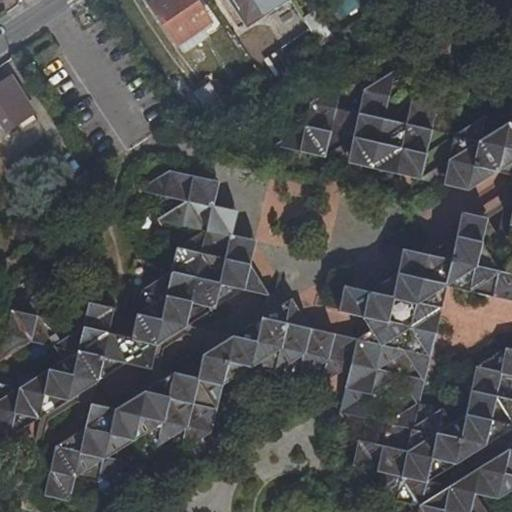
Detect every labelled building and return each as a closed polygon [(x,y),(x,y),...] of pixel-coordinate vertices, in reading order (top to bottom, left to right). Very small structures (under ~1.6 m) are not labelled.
[(190,0),(142,0),(170,41),(203,19),(190,0)] [(267,0),(227,0),(240,18),(267,0)] [(372,459),(396,465),(415,495),(438,499),(435,511),(511,511),(511,510),(511,451),(468,480),(446,475),(504,436),(511,430),(511,0),(471,0),(468,18),(496,0),(511,0),(511,201),(504,207),(483,203),(471,249),(422,240),(410,287),(362,276),(350,325),(332,323),(324,368),(337,371),(366,355),(358,394),(386,397),(388,385),(414,368),(417,367),(434,397),(407,412),(400,439),(351,427),(372,459)] [(305,26),(316,42),(327,34),(309,8),(298,16),(305,26)] [(288,60),(316,42),(305,26),(278,44),(288,60)] [(322,115),(291,135),(489,177),(490,173),(494,173),(511,160),(511,106),(500,104),(471,123),(448,119),(452,97),(483,75),(458,70),(428,91),(423,112),(400,108),(405,86),(434,66),(412,60),(382,79),(355,74),(326,94),(322,115)] [(6,72),(0,76),(0,124),(2,127),(30,110),(6,72)] [(188,87),(207,115),(223,104),(204,76),(188,87)] [(77,203),(97,189),(80,164),(60,177),(77,203)] [(27,332),(4,327),(0,330),(0,447),(92,391),(145,357),(163,361),(169,339),(255,284),(282,290),(263,261),(268,236),(244,232),(250,208),(225,203),(229,178),(185,167),(155,186),(150,209),(180,193),(201,197),(174,214),(168,240),(192,224),(196,223),(216,227),(191,243),(184,270),(155,289),(146,335),(125,331),(128,305),(106,301),(78,320),(57,316),(87,298),(62,291),(33,309),(27,332)] [(332,323),(308,291),(210,353),(133,401),(108,397),(101,421),(76,436),(64,485),(110,495),(94,469),(113,474),(146,453),(138,439),(147,432),(200,442),(227,424),(252,431),(232,400),(233,396),(239,374),(268,356),(324,368),(332,323)]
